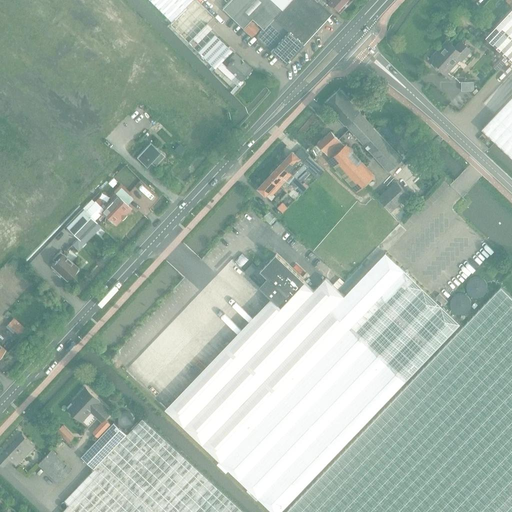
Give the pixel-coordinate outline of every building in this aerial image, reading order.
[(146,0),(171,24),(193,0),(146,0)] [(230,0),(222,9),(243,28),(251,18),(252,18),(263,29),(257,36),(257,39),(270,51),(284,64),(303,45),(302,43),(330,13),(316,1),(316,0),(230,0)] [(325,0),(339,12),(350,0),(325,0)] [(511,8),(485,38),(511,62),(511,8)] [(491,15),(486,21),(492,27),(497,21),(491,15)] [(251,22),(244,30),(252,36),(258,29),(251,22)] [(214,34),(197,51),(214,68),(216,66),(221,61),(226,66),(225,67),(240,81),(251,69),(234,53),(232,50),(214,34)] [(442,51),(431,62),(436,67),(435,67),(437,69),(437,68),(445,75),(459,60),(460,62),(471,51),(461,42),(455,49),(447,41),(440,49),(442,51)] [(461,91),(472,91),(474,89),(474,82),(461,82),(461,91)] [(340,90),(325,104),(345,126),(346,125),(388,172),(403,159),(360,112),(340,90)] [(511,97),(482,129),(511,157),(511,97)] [(331,132),(317,144),(330,159),(328,161),(357,193),(375,176),(346,144),(344,146),(331,132)] [(180,145),(175,150),(179,154),(185,149),(180,145)] [(293,152),(281,164),(288,171),(292,175),(295,178),(297,179),(307,168),(303,165),(305,163),(303,162),(294,153),(293,152)] [(305,163),(303,165),(307,168),(318,178),(324,171),(309,157),(303,162),(305,163)] [(281,164),(269,177),(280,187),(283,190),(291,182),(295,178),(292,175),(288,171),(281,164)] [(269,177),(258,188),(271,201),(275,197),(273,195),(280,187),(269,177)] [(295,178),(291,182),(303,193),(307,189),(302,184),(297,179),(295,178)] [(396,182),(378,198),(391,212),(409,195),(396,182)] [(103,211),(102,213),(112,222),(127,206),(127,205),(133,199),(121,187),(114,194),(117,196),(103,211)] [(85,211),(83,209),(66,227),(80,241),(97,223),(94,220),(100,214),(96,211),(100,207),(94,202),(85,211)] [(282,203),(278,208),(283,212),(287,208),(288,207),(283,203),(282,203)] [(269,211),(263,218),(266,221),(270,216),(272,214),(269,211)] [(101,227),(96,231),(105,240),(110,235),(101,227)] [(56,261),(52,266),(67,280),(73,274),(74,275),(78,271),(77,270),(78,269),(59,251),(53,258),(56,261)] [(174,400),(165,410),(178,422),(272,511),(281,511),(310,482),(388,400),(448,337),(461,324),(386,253),(344,296),(326,278),(315,290),(314,291),(310,287),(305,282),(289,298),(280,307),(271,298),(174,400)] [(241,267),(248,259),(242,253),(235,261),(241,267)] [(267,277),(258,285),(271,298),(280,307),(289,298),(305,282),(306,282),(305,282),(276,254),(261,271),(267,277)] [(487,287),(487,286),(487,284),(486,282),(484,279),(482,277),(480,276),(478,276),(476,276),(473,276),(471,277),(468,279),(467,281),(466,283),(465,287),(466,289),(466,291),(468,294),(470,295),(472,296),(476,297),(478,297),(480,297),(482,296),(484,294),(485,293),(486,291),(487,289),(487,287)] [(339,277),(332,284),(337,289),(344,282),(339,277)] [(511,297),(501,287),(285,511),(498,511),(511,498),(511,297)] [(471,304),(471,302),(470,299),(468,296),(467,295),(465,294),(463,293),(461,293),(458,293),(456,294),(453,296),(451,297),(450,300),(449,303),(450,307),(451,309),(452,311),(454,312),(456,314),(457,314),(460,315),(464,314),(468,312),(469,310),(470,308),(471,304)] [(448,302),(439,294),(436,298),(444,306),(448,302)] [(13,318),(5,326),(13,333),(15,331),(21,336),(27,329),(13,318)] [(69,409),(83,421),(93,410),(99,415),(97,418),(102,422),(111,412),(85,389),(76,402),(75,401),(69,409)] [(95,470),(83,482),(65,502),(69,505),(62,511),(244,511),(218,488),(143,419),(128,435),(95,470)] [(81,458),(95,470),(128,435),(114,422),(81,458)] [(23,434),(0,457),(0,464),(4,468),(11,460),(17,466),(35,446),(23,434)] [(52,451),(39,464),(60,484),(72,471),(52,451)] [(511,511),(511,498),(498,511),(511,511)]
